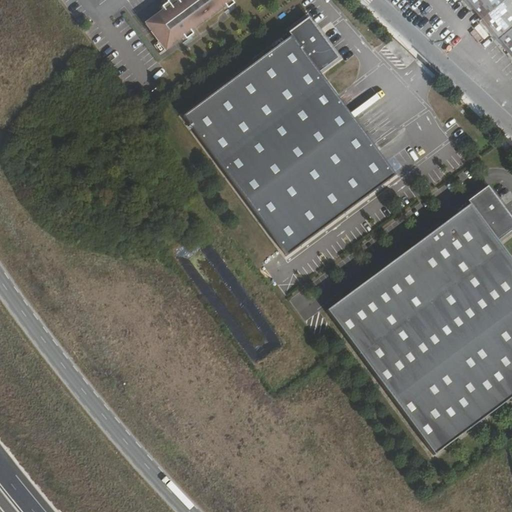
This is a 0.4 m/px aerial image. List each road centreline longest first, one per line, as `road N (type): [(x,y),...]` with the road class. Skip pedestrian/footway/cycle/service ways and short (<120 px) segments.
road 1 (secondary): [(0,281),(192,511)]
road 2 (tertiary): [(511,128),(373,0)]
